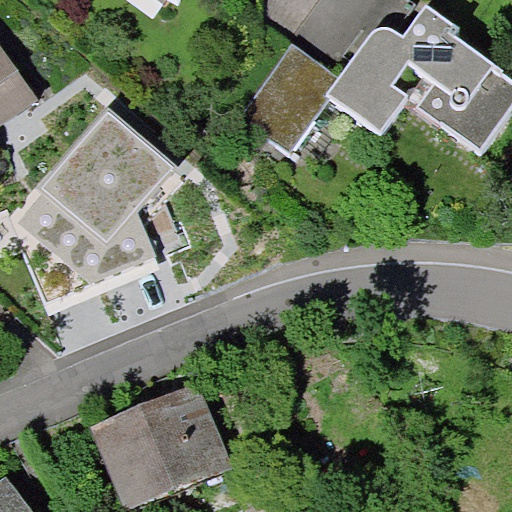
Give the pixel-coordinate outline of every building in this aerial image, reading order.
[(405,102),(394,94),(411,72),(454,103),(436,126),(479,157),(511,111),(511,87),(452,43),(457,36),(424,11),(400,44),(384,33),(370,35),(322,100),(326,102),(377,140),(405,102)] [(0,120),(27,102),(0,61),(0,120)] [(274,65),(234,120),(286,157),(326,102),(322,100),(274,65)] [(56,138),(73,163),(119,131),(103,107),(56,138)] [(99,434),(126,502),(220,464),(193,396),(99,434)] [(0,491),(0,511),(20,511),(4,489),(0,491)]
